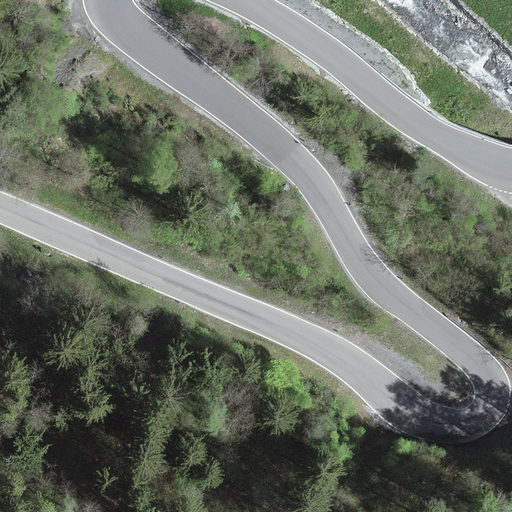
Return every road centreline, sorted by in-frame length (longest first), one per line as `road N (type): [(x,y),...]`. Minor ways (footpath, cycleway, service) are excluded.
road 1 (tertiary): [(0,208),(330,352),(422,421),(462,423),(487,393),(472,358),(387,288),(284,148),(128,33),(97,0)]
road 2 (tertiary): [(233,0),(426,134),(511,175)]
